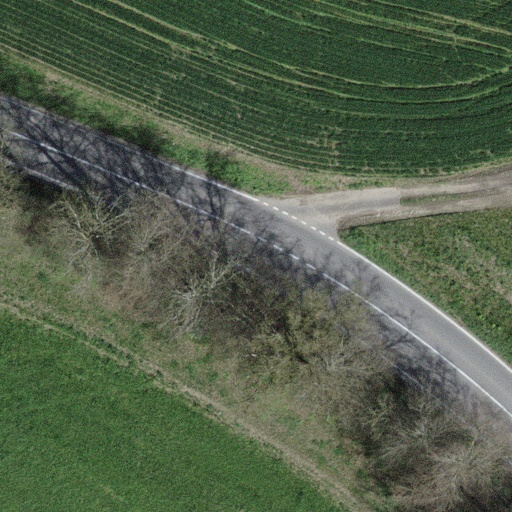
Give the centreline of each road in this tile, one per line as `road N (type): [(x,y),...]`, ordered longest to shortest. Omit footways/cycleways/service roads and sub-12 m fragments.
road 1 (primary): [(0,127),(195,205),(330,274),(511,416)]
road 2 (track): [(255,232),(296,210),(511,187)]
